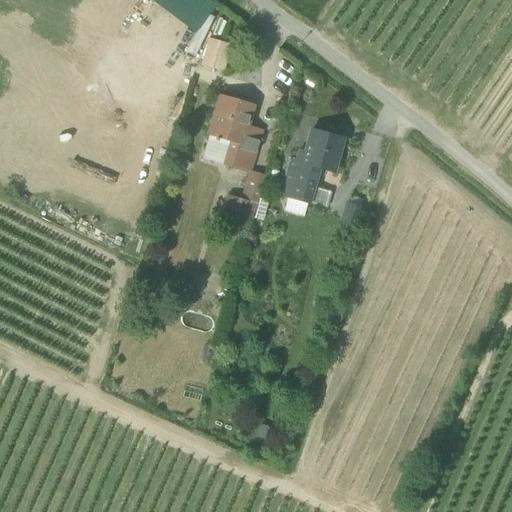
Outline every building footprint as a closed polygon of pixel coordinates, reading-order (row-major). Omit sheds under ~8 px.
[(209,6),(201,0),(157,0),(192,28),(209,6)] [(201,65),(212,68),(219,42),(208,39),(201,65)] [(230,45),(219,42),(212,68),(223,71),(230,45)] [(231,143),(241,146),(244,136),(247,127),(252,106),(220,97),(209,137),(231,143)] [(262,131),(247,127),(244,136),(259,141),(262,131)] [(317,170),(333,174),(342,141),(311,133),(305,156),(302,164),(302,165),(310,168),(317,170)] [(225,167),(250,174),(251,171),(259,141),(244,136),(241,146),(231,143),(225,167)] [(225,167),(231,143),(209,137),(202,160),(225,167)] [(302,164),(305,156),(298,154),(296,163),(302,164)] [(302,165),(302,164),(296,163),(288,160),(279,196),(287,199),(308,204),(312,189),(317,170),(310,168),(302,165)] [(251,174),(243,201),(230,197),(222,221),(239,227),(249,231),(267,177),(251,171),(250,174),(251,174)] [(331,194),(312,189),(308,204),(326,210),(331,194)] [(308,204),(287,199),(283,213),(303,219),(308,204)] [(269,203),(260,200),(254,220),(263,222),(269,203)] [(340,226),(355,231),(362,210),(347,204),(340,226)] [(277,431),(260,425),(255,438),(272,444),(277,431)]
